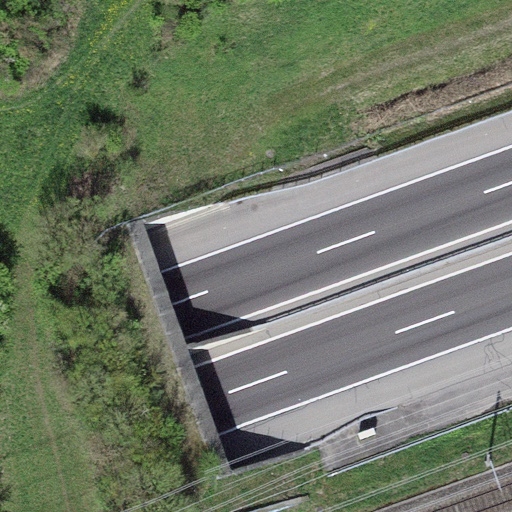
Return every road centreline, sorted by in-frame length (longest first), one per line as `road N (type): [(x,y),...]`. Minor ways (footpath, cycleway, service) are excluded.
road 1 (motorway): [(511,194),(0,377)]
road 2 (motorway): [(0,473),(511,293)]
